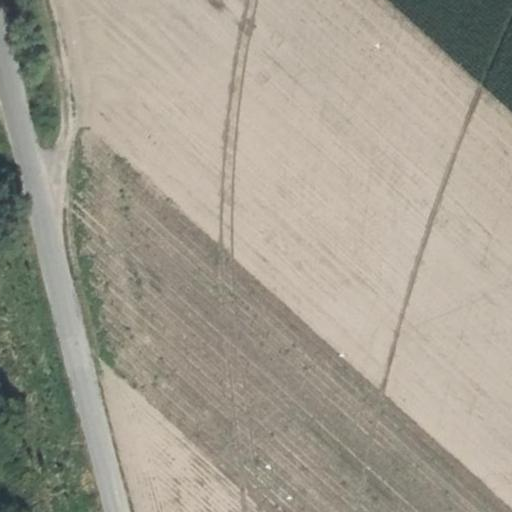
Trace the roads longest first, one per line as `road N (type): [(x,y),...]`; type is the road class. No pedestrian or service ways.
road 1 (unclassified): [(0,39),(118,511)]
road 2 (track): [(47,0),(66,130),(53,161),(36,174)]
